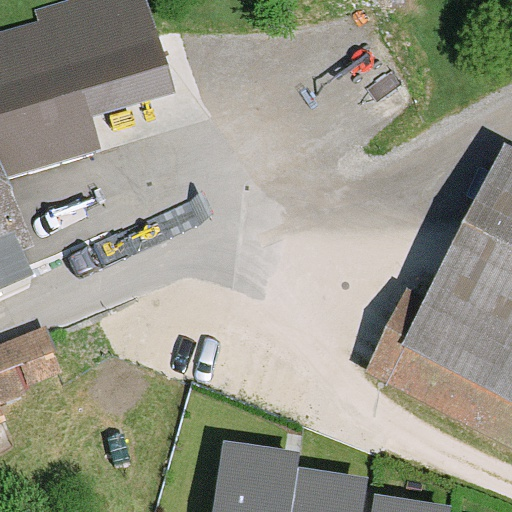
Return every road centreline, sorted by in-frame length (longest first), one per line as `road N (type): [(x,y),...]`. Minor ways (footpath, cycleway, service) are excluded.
road 1 (track): [(221,267),(282,317),(357,407),(511,484)]
road 2 (residential): [(0,331),(172,264),(221,267)]
